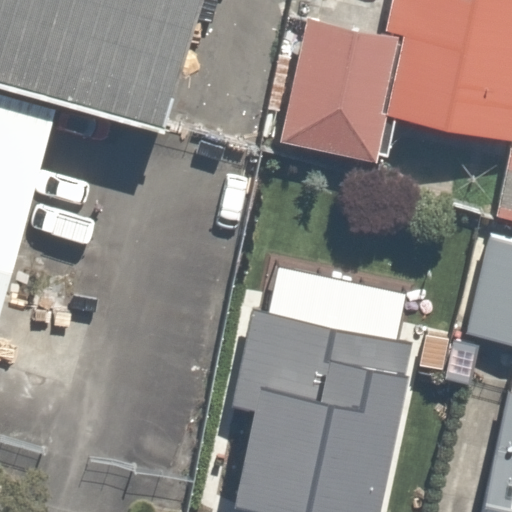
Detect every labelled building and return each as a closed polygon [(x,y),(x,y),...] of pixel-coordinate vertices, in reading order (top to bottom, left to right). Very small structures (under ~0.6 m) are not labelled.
[(0,0),(0,89),(56,106),(164,134),(204,0),(0,0)] [(511,0),(383,0),(377,27),(306,10),(275,134),(368,157),(380,105),(510,137),(511,127),(511,0)] [(0,310),(56,106),(0,89),(0,310)] [(494,208),(511,211),(511,143),(508,143),(494,208)] [(511,235),(485,230),(462,329),(511,340),(511,235)] [(291,387),(315,272),(236,255),(211,371),(291,387)] [(312,505),(310,511),(414,511),(439,389),(302,362),(275,497),(312,505)] [(511,511),(511,388),(505,387),(479,511),(511,511)]
